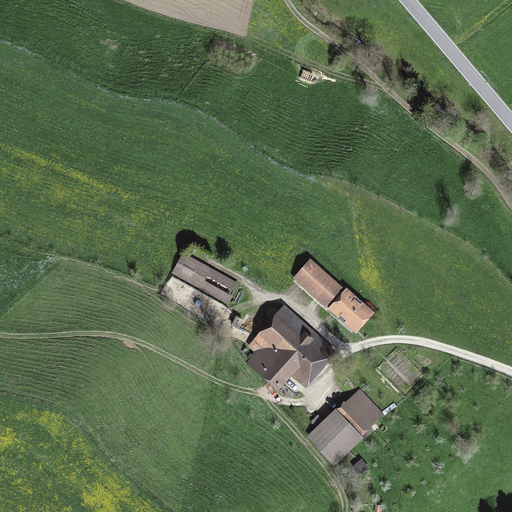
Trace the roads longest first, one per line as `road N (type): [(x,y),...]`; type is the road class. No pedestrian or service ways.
road 1 (track): [(0,335),(118,334),(217,381),(308,397)]
road 2 (track): [(286,0),(475,161),(511,207)]
road 3 (unclassified): [(308,397),(344,350),(387,339),(418,340),(511,372)]
road 4 (track): [(224,337),(247,377),(325,465),(341,489),(343,511)]
road 5 (tertiary): [(511,123),(406,0)]
road 6 (track): [(344,350),(283,298),(233,310)]
